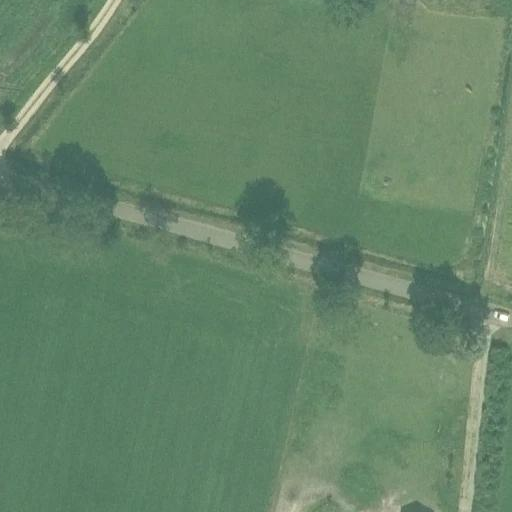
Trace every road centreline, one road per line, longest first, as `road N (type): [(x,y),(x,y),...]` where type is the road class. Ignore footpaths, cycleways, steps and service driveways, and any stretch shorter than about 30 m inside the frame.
road 1 (unclassified): [(511,324),(0,178)]
road 2 (track): [(0,146),(113,0)]
